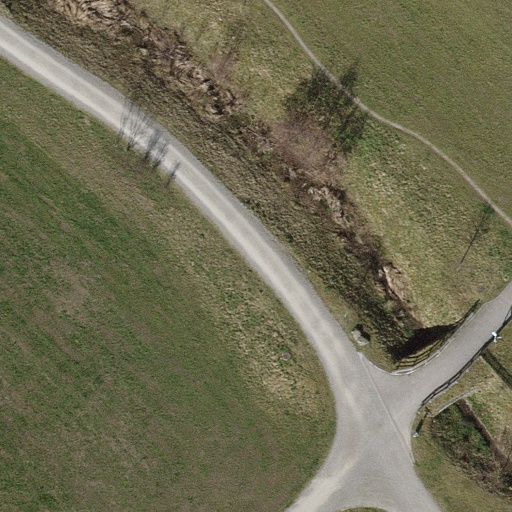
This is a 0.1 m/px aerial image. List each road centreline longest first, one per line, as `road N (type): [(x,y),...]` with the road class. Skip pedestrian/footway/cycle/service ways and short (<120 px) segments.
road 1 (track): [(0,28),(207,192),(282,277),(325,331),(375,447),(419,511)]
road 2 (track): [(511,296),(311,511)]
